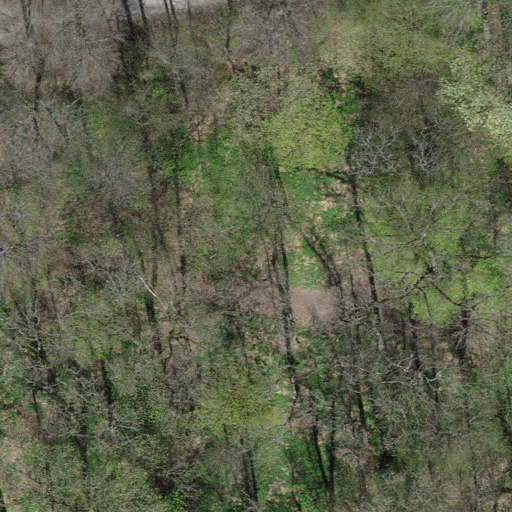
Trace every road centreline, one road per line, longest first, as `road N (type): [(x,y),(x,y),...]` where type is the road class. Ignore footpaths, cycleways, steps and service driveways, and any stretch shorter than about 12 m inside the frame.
road 1 (track): [(0,243),(184,291),(511,323)]
road 2 (track): [(134,0),(0,22)]
